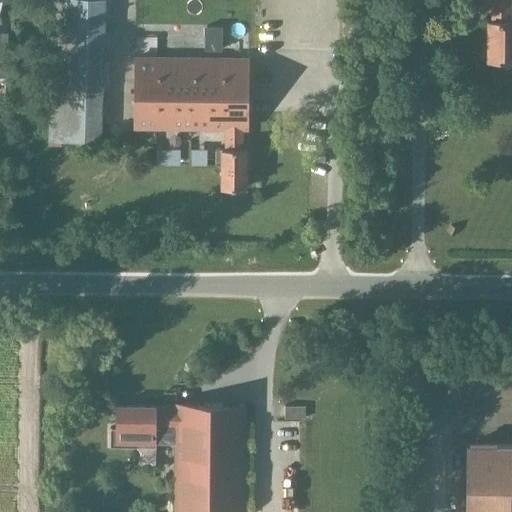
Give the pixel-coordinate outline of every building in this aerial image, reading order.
[(509,0),(511,0),(485,0),(491,0),(491,20),(488,20),(487,59),(511,59),(511,20),(509,20),(509,0)] [(221,164),(221,186),(246,186),(246,147),(242,147),(243,127),(247,127),(248,58),(134,57),(134,126),(225,127),(225,147),(215,147),(215,164),(221,164)] [(155,404),(115,403),(115,426),(109,426),(109,445),(135,445),(135,435),(153,435),(153,441),(174,441),(173,511),(243,511),(244,404),(175,403),(174,408),(155,408),(155,404)] [(305,418),(306,405),(284,405),(284,417),(305,418)] [(511,511),(511,443),(465,443),(464,511),(511,511)]
